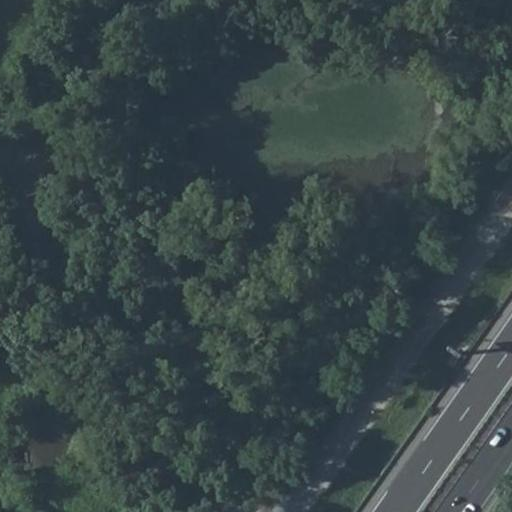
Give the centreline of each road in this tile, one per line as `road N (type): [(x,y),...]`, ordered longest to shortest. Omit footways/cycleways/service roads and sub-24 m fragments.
road 1 (track): [(0,162),(128,447),(241,511)]
road 2 (trunk): [(511,346),(394,511)]
